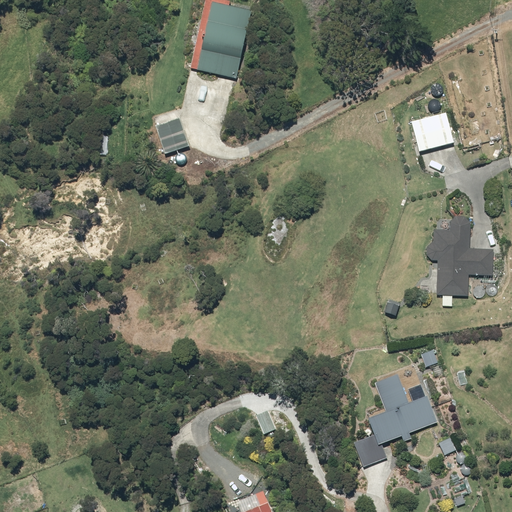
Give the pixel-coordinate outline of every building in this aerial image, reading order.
[(230,3),(214,0),(206,0),(191,71),(238,82),(253,14),(229,9),(230,3)] [(459,77),(450,79),(466,134),(474,132),(459,77)] [(447,117),(411,125),(418,155),(454,146),(447,117)] [(180,122),(156,130),(166,158),(190,150),(180,122)] [(432,262),(438,263),(436,298),(468,299),(468,277),(492,278),(493,251),(471,250),(472,228),(472,227),(471,226),(471,225),(470,225),(470,224),(469,223),(468,222),(467,221),(466,221),(465,220),(464,220),(463,219),(462,219),(461,219),(460,219),(459,219),(458,219),(457,220),(456,220),(455,220),(454,220),(454,221),(453,221),(452,222),(451,223),(451,224),(450,224),(450,225),(449,226),(449,227),(448,233),(433,233),(433,245),(432,245),(431,246),(430,246),(429,247),(428,248),(428,249),(427,249),(427,250),(427,251),(426,251),(426,252),(426,253),(426,254),(426,255),(426,256),(427,257),(427,258),(428,259),(428,260),(429,260),(429,261),(430,261),(430,262),(431,262),(432,262)] [(401,306),(389,301),(384,316),(396,321),(401,306)] [(375,438),(354,447),(363,470),(388,461),(383,448),(402,440),(404,445),(412,442),(410,436),(438,425),(427,398),(408,405),(398,378),(375,387),(384,409),(367,416),(375,438)] [(268,412),(256,418),(265,438),(277,433),(268,412)] [(450,437),(437,443),(445,458),(457,452),(450,437)] [(32,469),(0,483),(0,511),(35,511),(49,507),(32,469)] [(241,511),(273,511),(266,492),(238,503),(241,511)]
